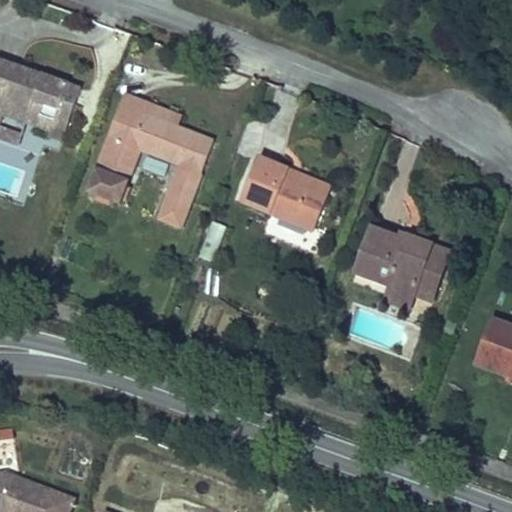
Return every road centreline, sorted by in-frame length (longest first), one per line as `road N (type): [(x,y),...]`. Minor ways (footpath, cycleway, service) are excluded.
road 1 (secondary): [(0,348),(117,371),(492,511)]
road 2 (residential): [(131,0),(393,96),(511,156)]
